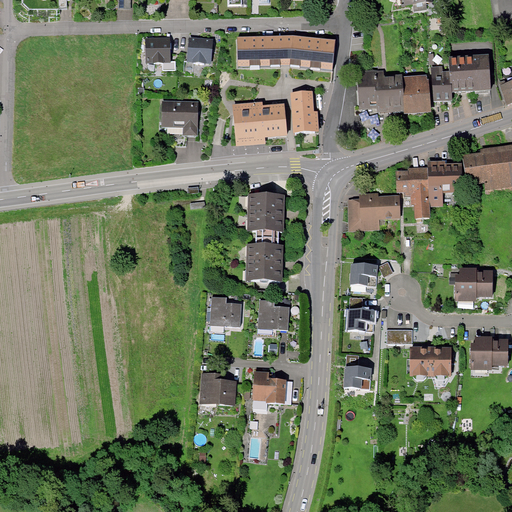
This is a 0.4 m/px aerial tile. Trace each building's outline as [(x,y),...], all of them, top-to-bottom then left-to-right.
[(130,0),(118,0),(118,9),(130,10),(130,0)] [(429,0),(399,0),(401,9),(411,8),(412,13),(425,12),(424,6),(430,6),(429,0)] [(169,39),(144,39),(144,65),(169,65),(169,39)] [(213,40),(188,39),(187,63),(192,63),(192,64),(205,65),(205,64),(211,64),(213,40)] [(265,44),(253,45),(253,53),(265,51),(265,44)] [(446,69),(430,69),(431,79),(431,103),(450,102),(449,94),(489,93),(488,58),(445,60),(446,69)] [(403,115),(401,80),(401,77),(386,78),(384,78),(383,72),(352,74),(355,115),(374,113),(374,117),(403,115)] [(431,103),(431,79),(401,80),(403,115),(402,116),(432,115),(431,103)] [(511,82),(499,87),(506,108),(511,105),(511,82)] [(312,90),(289,92),(293,134),(319,132),(317,110),(313,110),(312,90)] [(262,101),(232,104),(236,147),(266,144),(265,137),(287,135),(284,103),(263,105),(262,101)] [(198,102),(160,102),(160,129),(167,129),(167,132),(183,132),(183,137),(198,137),(198,102)] [(150,143),(142,146),(146,155),(154,151),(150,143)] [(481,155),(462,158),(467,187),(484,185),(486,196),(511,192),(511,146),(480,151),(481,155)] [(444,163),(429,164),(429,170),(430,209),(444,209),(444,195),(457,195),(457,187),(463,187),(462,166),(444,166),(444,163)] [(430,209),(429,170),(407,170),(407,173),(395,173),(395,195),(403,195),(403,198),(412,198),(412,220),(430,220),(430,209)] [(357,199),(347,199),(348,232),(378,231),(378,220),(398,219),(398,199),(378,199),(378,194),(357,195),(357,199)] [(284,196),(250,195),(248,230),(261,230),(261,244),(248,243),(246,279),(281,281),(282,244),(271,243),(272,229),(283,229),(284,196)] [(388,263),(378,268),(383,279),(393,275),(388,263)] [(377,268),(350,266),(349,287),(353,288),(352,293),(376,295),(377,268)] [(451,271),(449,271),(449,285),(456,285),(456,303),(459,303),(459,309),(473,308),(473,303),(477,303),(477,299),(493,299),(493,272),(477,273),(477,270),(451,270),(451,271)] [(226,300),(210,298),(207,332),(223,334),(224,328),(240,329),(242,308),(225,306),(226,300)] [(362,299),(350,299),(349,310),(362,310),(362,299)] [(273,303),(258,302),(255,337),(273,338),(273,332),(288,333),(290,311),(273,309),(273,303)] [(375,313),(348,312),(347,334),(374,335),(375,313)] [(412,331),(386,330),(386,344),(412,345),(412,331)] [(474,347),(468,347),(467,373),(491,374),(491,370),(508,370),(509,344),(489,344),(489,340),(474,340),(474,347)] [(450,352),(407,349),(406,378),(448,380),(450,352)] [(370,370),(345,370),(345,391),(370,391),(370,370)] [(268,376),(253,375),(250,413),(268,415),(269,407),(290,409),(292,384),(268,382),(268,376)] [(220,378),(201,376),(199,405),(233,408),(235,384),(220,383),(220,378)]
